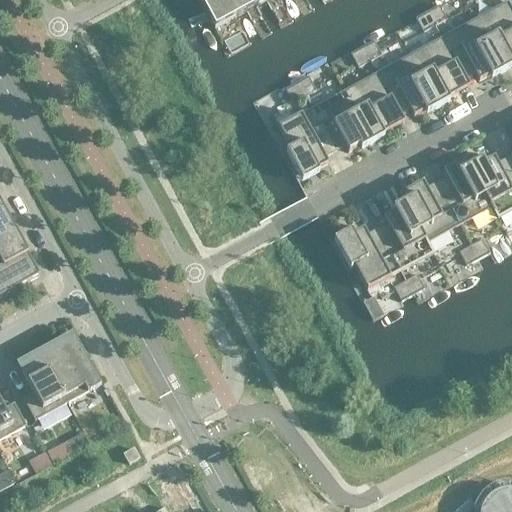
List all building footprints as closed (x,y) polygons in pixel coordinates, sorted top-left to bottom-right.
[(235,19),(224,0),(195,0),(213,31),(235,19)] [(256,8),(251,0),(224,0),(235,19),(256,8)] [(511,14),(506,4),(473,22),(501,74),(511,68),(511,66),(511,65),(511,64),(511,14)] [(437,9),(426,15),(433,28),(445,21),(437,7),(436,8),(437,9)] [(433,28),(426,15),(416,20),(416,19),(414,20),(422,34),(433,28)] [(501,74),(473,22),(440,40),(457,70),(454,64),(464,59),(477,83),(488,77),(490,81),(501,74)] [(467,89),(457,70),(440,40),(407,58),(436,110),(448,104),(446,100),(467,89)] [(371,45),(361,50),(368,63),(380,57),(372,43),(371,44),(371,45)] [(368,63),(361,50),(351,56),(350,55),(349,56),(357,70),(368,63)] [(436,110),(407,58),(375,76),(392,106),(389,100),(398,95),(412,119),(423,113),(424,116),(436,110)] [(402,125),(392,106),(375,76),(342,93),(371,146),(382,139),(381,136),(402,125)] [(306,81),(296,86),(303,99),(314,93),(307,79),(305,79),(306,81)] [(303,99),(296,86),(286,92),(285,91),(284,91),(291,105),(303,99)] [(371,146),(342,93),(310,111),(323,136),(333,130),(347,155),(357,149),(359,152),(371,146)] [(323,136),(310,111),(277,129),(273,120),(271,120),(290,154),(286,156),(285,154),(284,155),(300,184),(317,175),(315,172),(326,166),(313,141),(323,136)] [(492,159),(482,165),(480,162),(469,168),(470,171),(470,172),(491,210),(490,210),(496,221),(511,212),(511,180),(505,184),(492,159)] [(464,160),(464,161),(459,163),(460,166),(456,168),(454,166),(441,173),(455,197),(444,203),(458,228),(490,210),(491,210),(470,172),(470,171),(469,168),(464,160)] [(408,191),(409,193),(405,196),(403,193),(403,194),(398,197),(402,205),(404,208),(404,207),(425,245),(426,245),(458,228),(444,203),(434,209),(421,184),(408,191)] [(404,208),(402,205),(391,211),(393,214),(382,219),(395,244),(385,250),(399,274),(432,256),(426,245),(425,245),(404,207),(404,208)] [(0,242),(14,235),(3,214),(0,215),(0,242)] [(362,231),(351,237),(349,233),(332,243),(348,272),(349,272),(348,270),(352,268),(370,301),(371,301),(367,292),(399,274),(385,250),(375,255),(362,231)] [(0,270),(26,256),(14,235),(0,242),(0,270)] [(480,241),(469,247),(476,260),(486,255),(487,256),(488,255),(480,241)] [(476,260),(469,247),(457,254),(465,268),(466,267),(466,266),(476,260)] [(0,298),(38,278),(26,256),(0,270),(0,298)] [(415,277),(403,283),(410,296),(421,290),(421,291),(422,291),(415,277)] [(410,296),(403,283),(392,289),(400,303),(401,303),(400,301),(410,296)] [(73,342),(41,360),(66,406),(99,388),(98,387),(73,342)] [(66,406),(41,360),(18,372),(18,373),(19,373),(31,395),(21,401),(33,424),(66,406)] [(0,441),(25,428),(12,405),(2,411),(0,407),(0,441)] [(49,452),(56,465),(72,456),(66,444),(65,443),(49,452)] [(122,456),(128,466),(138,461),(132,451),(122,456)] [(51,468),(44,455),(29,463),(36,476),(51,468)] [(0,476),(0,491),(8,487),(2,476),(0,476)] [(511,511),(511,487),(511,488),(508,487),(505,487),(501,487),(497,488),(494,489),(491,490),(487,492),(484,494),(481,496),(479,498),(476,501),(474,504),(472,507),(471,511),(473,511),(474,510),(478,511),(511,511)]
